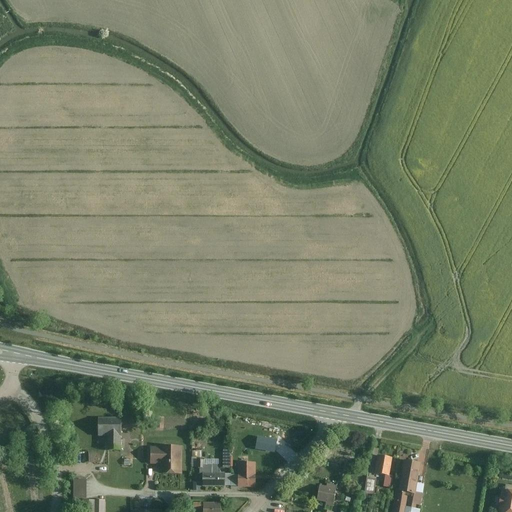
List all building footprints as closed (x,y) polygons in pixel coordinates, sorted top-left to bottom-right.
[(107,437),(108,451),(122,451),(121,437),(122,437),(122,418),(99,418),(99,437),(107,437)] [(246,429),(238,429),(238,452),(246,452),(246,429)] [(183,448),(151,448),(151,466),(160,465),(160,474),(183,474),(183,448)] [(395,461),(378,459),(377,475),(384,476),(393,476),(395,461)] [(420,493),(424,464),(403,461),(399,492),(396,491),(393,511),(404,511),(407,491),(420,493)] [(220,462),(198,462),(198,488),(220,488),(220,462)] [(258,462),(238,463),(239,468),(240,486),(259,485),(258,462)] [(384,476),(384,487),(393,488),(393,476),(384,476)] [(369,477),(366,493),(377,495),(380,479),(369,477)] [(327,487),(320,486),(318,500),(330,502),(329,506),(335,507),(340,483),(328,481),(327,487)] [(511,511),(511,492),(500,491),(496,511),(511,511)] [(107,511),(108,500),(86,500),(86,507),(93,507),(93,511),(107,511)] [(199,511),(226,511),(227,503),(200,502),(199,511)]
